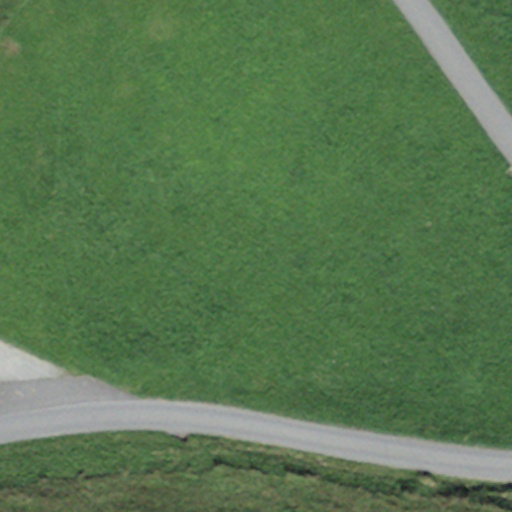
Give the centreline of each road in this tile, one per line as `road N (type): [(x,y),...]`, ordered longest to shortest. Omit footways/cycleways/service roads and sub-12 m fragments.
road 1 (unclassified): [(511,467),(208,420),(58,419),(0,432)]
road 2 (unclassified): [(404,0),(511,153)]
